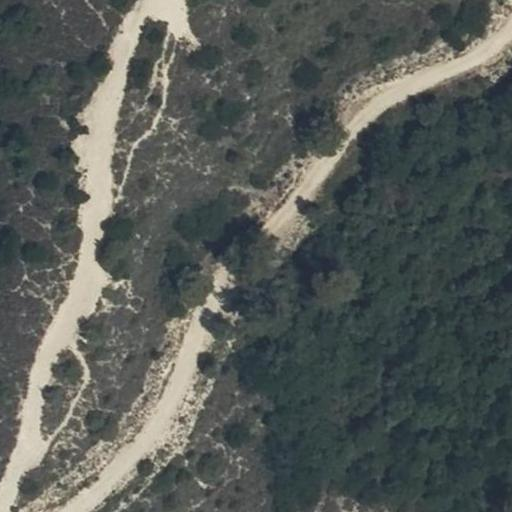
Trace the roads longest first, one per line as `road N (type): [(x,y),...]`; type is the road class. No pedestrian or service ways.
road 1 (track): [(511,20),(354,135),(247,270),(172,407),(68,511)]
road 2 (track): [(0,497),(75,248),(115,33),(134,0)]
